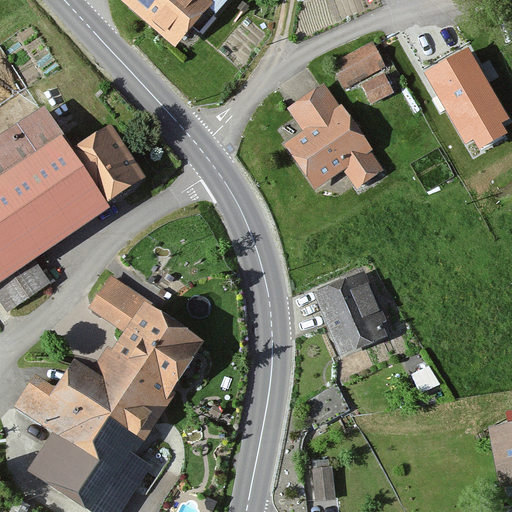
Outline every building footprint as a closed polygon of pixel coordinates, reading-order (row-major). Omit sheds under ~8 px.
[(212,10),(200,0),(121,0),(123,1),(119,5),(174,53),(212,10)] [(412,30),(383,43),(401,83),(430,70),(412,30)] [(369,48),(330,70),(342,93),(382,72),(369,48)] [(429,82),(475,172),(511,152),(511,138),(472,60),(429,82)] [(381,80),(361,89),(370,107),(389,98),(381,80)] [(381,174),(322,89),(285,115),(301,138),(282,151),(313,197),(343,176),(354,192),(381,174)] [(0,141),(0,287),(106,218),(103,212),(144,185),(108,131),(66,158),(38,116),(0,141)] [(361,277),(311,298),(338,361),(388,340),(361,277)] [(13,413),(51,439),(25,477),(76,511),(118,511),(147,470),(132,459),(173,399),(168,396),(199,351),(177,336),(182,329),(108,280),(86,313),(121,336),(109,355),(104,352),(87,377),(71,366),(51,396),(32,384),(13,413)] [(511,426),(487,431),(496,492),(511,489),(511,426)] [(314,506),(333,504),(329,468),(310,470),(314,506)]
